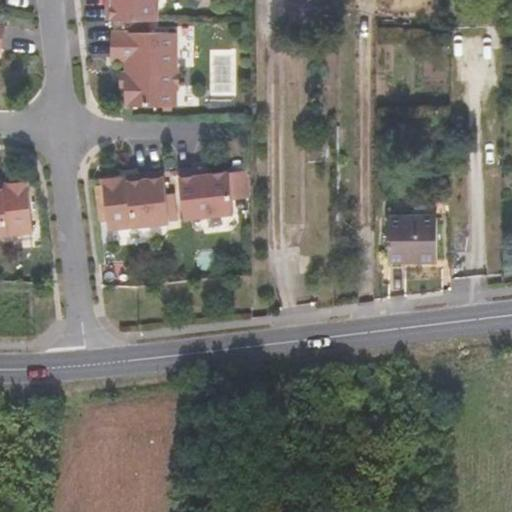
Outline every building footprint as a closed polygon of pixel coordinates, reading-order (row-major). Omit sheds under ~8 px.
[(157,0),(107,0),(107,19),(112,19),(158,19),(157,0)] [(127,105),(176,105),(176,89),(178,89),(178,67),(176,67),(177,32),(113,32),(113,59),(127,59),(127,71),(127,86),(127,105)] [(205,167),(193,168),(194,176),(206,174),(205,167)] [(183,219),(232,213),(227,172),(206,174),(194,176),(193,168),(177,170),(183,219)] [(169,222),(164,172),(133,175),(133,180),(122,181),(122,176),(103,178),(108,229),(169,222)] [(0,235),(33,232),(28,181),(9,183),(10,188),(0,189),(0,235)] [(438,259),(437,216),(388,217),(388,260),(438,259)] [(473,252),(472,222),(452,222),(453,252),(473,252)]
